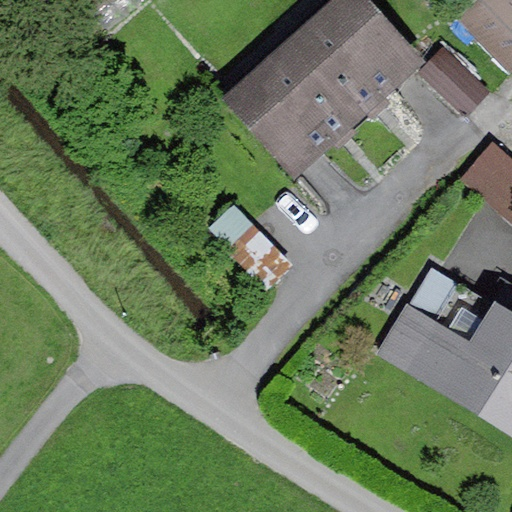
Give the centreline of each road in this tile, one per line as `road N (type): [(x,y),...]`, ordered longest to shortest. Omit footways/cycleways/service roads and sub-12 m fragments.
road 1 (track): [(0,211),(118,355),(372,511)]
road 2 (residential): [(511,103),(198,404)]
road 3 (track): [(118,355),(0,496)]
